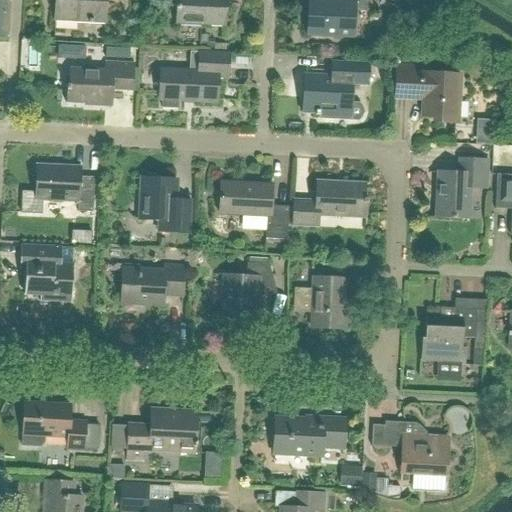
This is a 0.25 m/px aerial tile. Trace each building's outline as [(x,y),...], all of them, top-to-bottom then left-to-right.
[(54,0),(53,32),(55,32),(55,21),(88,22),(88,23),(93,24),(93,22),(103,23),(103,35),(104,35),(105,0),(54,0)] [(176,0),(175,25),(224,27),(223,38),(225,38),(226,0),(176,0)] [(371,12),(371,0),(337,0),(337,2),(307,0),(305,36),(353,38),(355,12),(371,12)] [(161,101),(160,109),(176,110),(177,102),(216,104),(218,79),(228,79),(229,55),(198,53),(197,72),(159,70),(158,101),(161,101)] [(132,93),(134,64),(104,62),(104,71),(70,70),(70,67),(69,67),(68,85),(66,85),(65,105),(67,105),(67,103),(91,104),(91,106),(110,107),(110,109),(112,109),(113,92),(132,93)] [(359,105),(350,104),(351,85),(367,85),(368,65),(331,63),(330,77),(303,75),(301,114),(304,114),(304,111),(314,112),(314,116),(318,117),(318,120),(336,120),(336,114),(349,115),(348,121),(358,122),(361,119),(363,113),(362,108),(359,105)] [(458,124),(461,76),(411,73),(411,69),(412,69),(412,67),(396,66),(394,106),(395,106),(396,99),(410,100),(410,96),(423,97),(421,117),(447,119),(447,124),(458,124)] [(486,189),(488,161),(459,159),(458,173),(429,172),(429,173),(437,174),(434,217),(426,216),(426,218),(454,220),(455,218),(469,219),(470,188),(486,189)] [(36,165),(35,193),(22,193),(20,214),(41,215),(42,202),(78,204),(77,212),(92,213),(94,178),(80,178),(80,167),(36,165)] [(511,175),(500,175),(499,210),(511,211),(509,236),(511,236),(511,175)] [(188,234),(190,197),(189,197),(188,202),(175,201),(176,181),(135,178),(135,180),(142,180),(140,218),(133,218),(133,220),(159,221),(158,233),(188,234)] [(366,229),(368,199),(364,199),(365,185),(315,182),(315,201),(293,200),(291,226),(318,227),(319,216),(365,218),(364,229),(366,229)] [(287,240),(289,207),(271,207),(272,186),(220,183),(218,215),(266,217),(265,239),(287,240)] [(71,303),(73,266),(60,266),(61,250),(62,250),(62,248),(21,246),(19,271),(25,272),(24,296),(40,297),(39,303),(48,303),(48,300),(70,302),(70,303),(71,303)] [(256,322),(259,278),(273,279),(269,266),(270,266),(270,264),(247,263),(246,276),(213,274),(213,276),(223,277),(221,320),(256,322)] [(182,303),(184,267),(163,266),(163,271),(122,270),(120,310),(122,310),(122,304),(163,306),(163,296),(181,297),(181,303),(182,303)] [(358,296),(359,269),(331,267),(330,279),(312,279),(310,328),(344,330),(346,295),(358,296)] [(484,339),(485,310),(454,309),(453,321),(439,320),(440,314),(426,313),(424,342),(422,342),(422,338),(421,338),(420,360),(459,362),(459,366),(460,366),(462,338),(484,339)] [(511,311),(500,311),(500,313),(511,313),(510,332),(507,332),(507,336),(509,336),(508,350),(511,349),(511,311)] [(23,447),(23,446),(40,447),(43,443),(44,436),(67,438),(66,450),(84,451),(85,422),(69,422),(70,405),(23,403),(21,447),(23,447)] [(197,448),(197,442),(195,442),(197,412),(176,411),(172,417),(151,416),(151,426),(128,425),(126,461),(128,461),(128,459),(141,460),(141,462),(142,462),(143,451),(193,454),(192,465),(194,465),(195,448),(197,448)] [(342,455),(344,416),(343,416),(342,420),(316,418),(316,421),(275,419),(272,461),(274,461),(274,455),(319,458),(319,464),(320,464),(321,449),(341,450),(341,455),(342,455)] [(370,447),(382,448),(401,449),(399,482),(401,482),(401,474),(444,477),(443,485),(445,485),(448,438),(416,435),(416,424),(384,422),(383,426),(371,425),(370,447)] [(80,511),(81,498),(73,497),(74,484),(44,482),(42,511),(80,511)] [(194,511),(195,507),(161,505),(161,502),(146,501),(146,506),(142,505),(143,487),(147,488),(147,486),(121,485),(119,511),(194,511)] [(278,511),(313,511),(315,511),(322,511),(324,494),(296,493),(295,509),(279,508),(278,511)]
